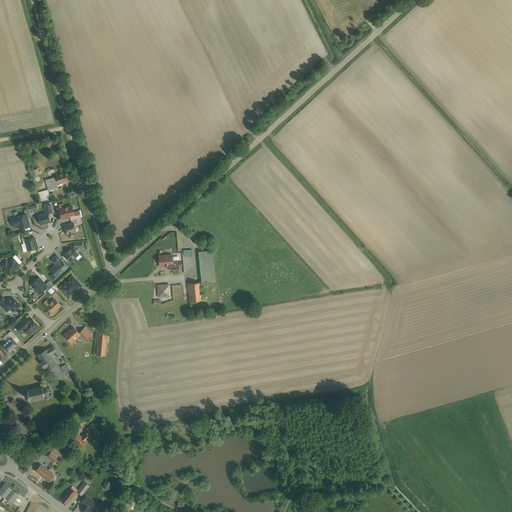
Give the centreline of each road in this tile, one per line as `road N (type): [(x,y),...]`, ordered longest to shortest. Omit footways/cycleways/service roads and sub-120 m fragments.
road 1 (unclassified): [(113,275),(413,0)]
road 2 (unclassified): [(113,275),(68,126)]
road 3 (unclassified): [(68,126),(33,0)]
